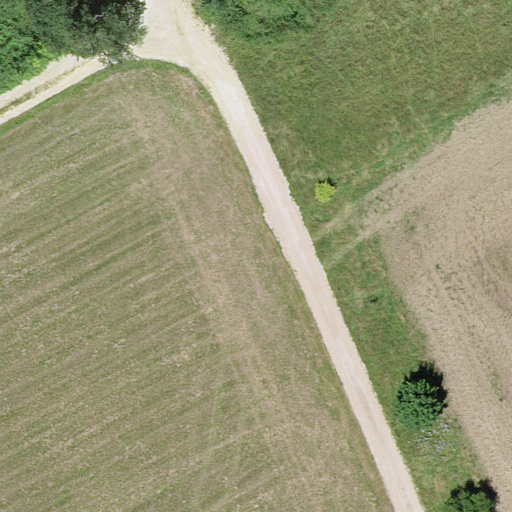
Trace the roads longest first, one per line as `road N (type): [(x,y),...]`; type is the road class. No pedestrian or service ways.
road 1 (track): [(171,0),(192,22),(430,511)]
road 2 (track): [(192,22),(0,124)]
